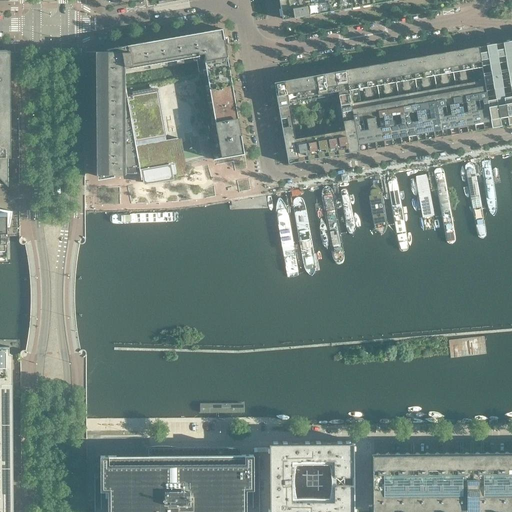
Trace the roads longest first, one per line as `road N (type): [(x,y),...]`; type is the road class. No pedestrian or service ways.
road 1 (tertiary): [(37,25),(38,222),(47,291),(38,511)]
road 2 (tertiary): [(68,511),(58,309),(65,25)]
road 3 (residential): [(511,136),(271,178),(252,55)]
road 4 (unclassified): [(162,438),(511,434)]
road 5 (residential): [(252,55),(464,18)]
road 6 (residential): [(65,25),(241,1)]
